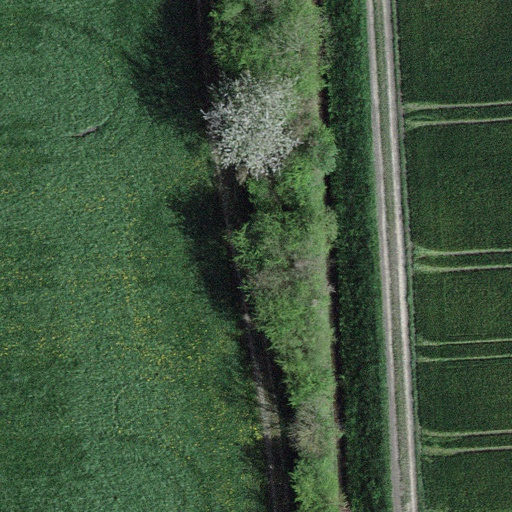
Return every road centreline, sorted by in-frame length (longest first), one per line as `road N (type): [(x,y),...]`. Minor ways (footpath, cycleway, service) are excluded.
road 1 (track): [(276,511),(247,306),(204,96),(197,0)]
road 2 (track): [(404,511),(376,0)]
